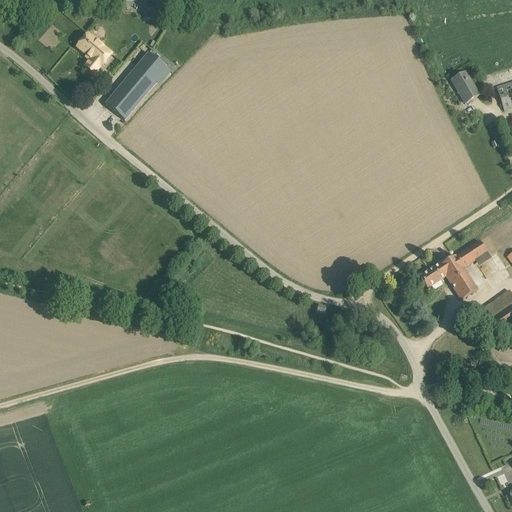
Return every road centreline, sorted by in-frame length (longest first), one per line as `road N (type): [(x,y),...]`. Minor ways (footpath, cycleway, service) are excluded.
road 1 (unclassified): [(487,511),(389,327),(360,307),(316,298),(267,271),(0,47)]
road 2 (track): [(207,355),(397,396),(422,390)]
road 3 (track): [(0,405),(207,355)]
